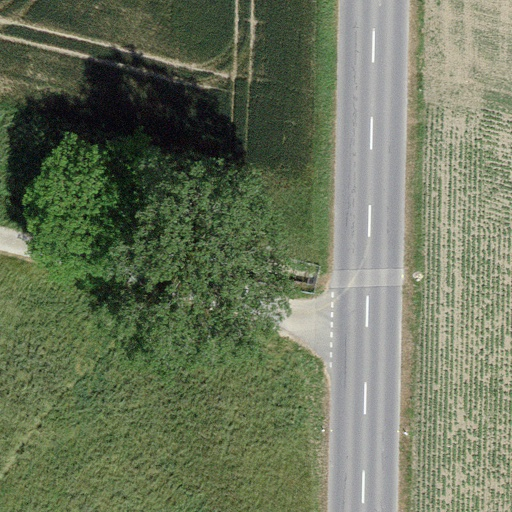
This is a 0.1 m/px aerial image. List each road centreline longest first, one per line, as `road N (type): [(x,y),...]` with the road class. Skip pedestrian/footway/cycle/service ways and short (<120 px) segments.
road 1 (secondary): [(374,0),(361,511)]
road 2 (track): [(365,348),(0,241)]
